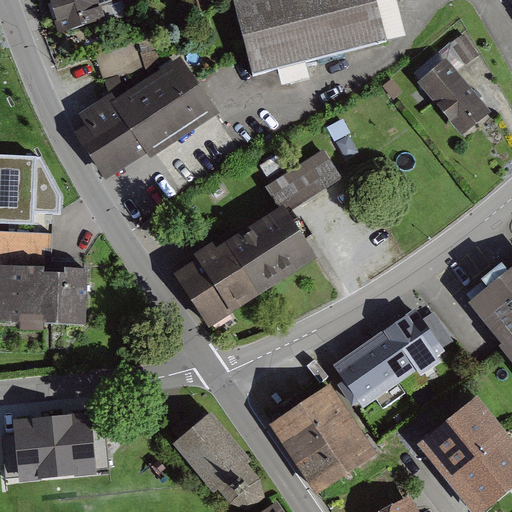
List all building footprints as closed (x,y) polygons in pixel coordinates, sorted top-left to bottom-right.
[(49,0),(61,34),(121,15),(116,0),(49,0)] [(236,0),(254,73),(386,42),(376,0),(236,0)] [(417,80),(464,136),(494,111),(447,55),(417,80)] [(86,130),(76,137),(107,183),(149,155),(153,161),(220,116),(182,59),(117,101),(113,95),(78,118),(86,130)] [(0,217),(35,220),(66,222),(67,196),(8,94),(0,93),(0,217)] [(291,194),(297,205),(343,179),(328,152),(267,186),(276,202),(291,194)] [(227,242),(261,294),(318,258),(285,206),(227,242)] [(0,217),(0,227),(35,230),(35,220),(0,217)] [(0,326),(85,329),(87,274),(69,273),(69,263),(53,262),(53,237),(0,235),(0,326)] [(179,274),(212,325),(261,294),(227,242),(179,274)] [(511,363),(511,274),(468,309),(511,363)] [(416,312),(333,370),(363,413),(446,355),(416,312)] [(378,459),(330,389),(269,431),(317,501),(378,459)] [(491,511),(511,496),(511,442),(479,401),(418,450),(467,511),(491,511)] [(180,444),(207,422),(202,416),(198,412),(172,435),(175,439),(180,444)] [(260,483),(250,471),(254,467),(212,417),(210,419),(205,413),(202,416),(207,422),(180,444),(175,439),(172,442),(176,447),(173,449),(214,498),(219,494),(231,509),(239,511),(254,511),(267,502),(260,483)] [(65,434),(5,441),(9,471),(65,464),(67,475),(111,470),(107,440),(66,445),(65,434)] [(417,511),(412,501),(391,511),(417,511)]
